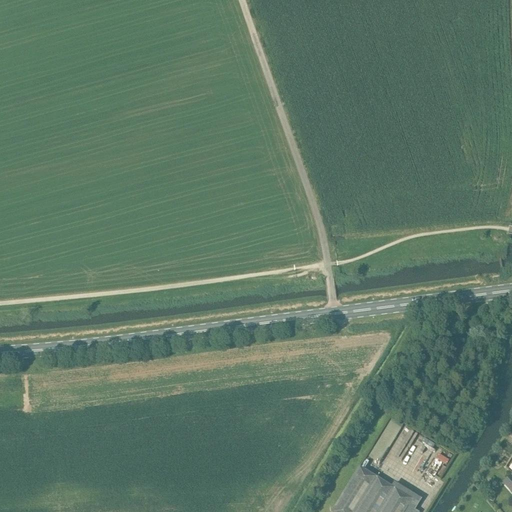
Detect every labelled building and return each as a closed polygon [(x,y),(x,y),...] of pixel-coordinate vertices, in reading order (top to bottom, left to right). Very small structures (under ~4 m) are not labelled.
[(369,458),(381,465),(402,430),(390,423),(369,458)] [(413,429),(397,456),(404,460),(414,444),(418,447),(425,436),(413,429)] [(441,454),(437,460),(447,466),(451,460),(441,454)] [(508,482),(511,478),(511,472),(511,471),(510,471),(506,467),(500,472),(508,482)] [(405,511),(413,500),(360,468),(332,511),(405,511)]
